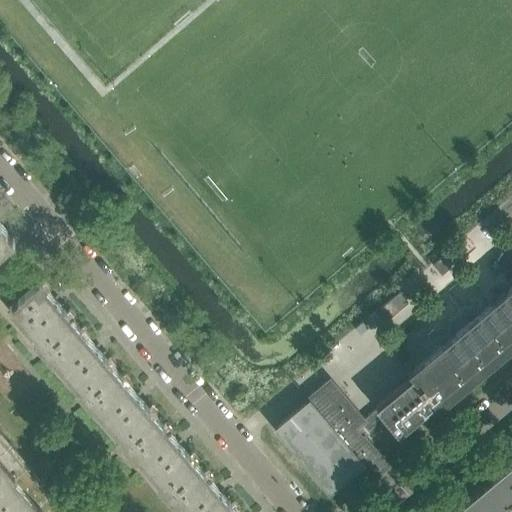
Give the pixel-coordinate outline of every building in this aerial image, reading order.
[(0,252),(15,239),(0,222),(0,252)] [(450,267),(441,257),(432,264),(441,275),(450,267)] [(75,322),(58,302),(39,281),(8,307),(35,338),(33,340),(42,350),(75,322)] [(309,399),(276,427),(285,438),(329,490),(358,466),(370,480),(375,476),(389,464),(365,436),(372,429),(379,424),(386,418),(398,432),(406,425),(410,423),(437,400),(439,402),(440,402),(511,341),(511,286),(412,370),(415,373),(408,379),(399,386),(376,406),(377,407),(370,413),(363,419),(329,379),(322,385),(307,397),(309,399)] [(399,292),(380,307),(389,318),(408,303),(399,292)] [(116,370),(93,343),(75,322),(42,350),(52,362),(54,360),(76,386),(74,388),(83,399),(116,370)] [(158,419),(134,391),(116,370),(83,399),(93,410),(95,408),(118,434),(116,436),(125,447),(158,419)] [(198,466),(179,443),(158,419),(125,447),(134,458),(137,456),(159,482),(157,484),(165,494),(198,466)] [(0,472),(20,454),(0,430),(0,472)] [(0,511),(50,511),(62,502),(20,454),(0,472),(0,511)] [(238,511),(217,487),(198,466),(165,494),(176,506),(178,504),(184,511),(238,511)] [(511,511),(511,476),(505,467),(458,507),(462,511),(511,511)] [(70,511),(62,502),(50,511),(70,511)]
